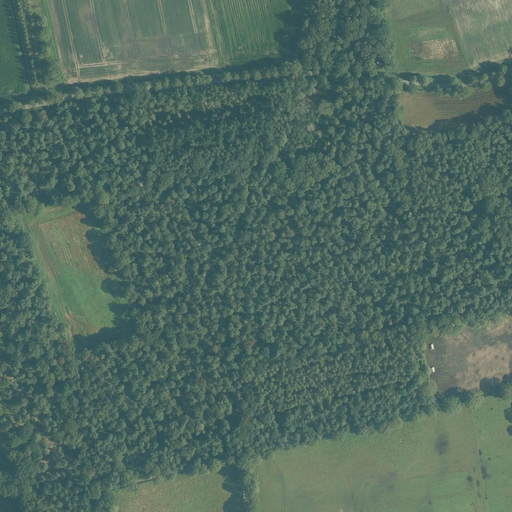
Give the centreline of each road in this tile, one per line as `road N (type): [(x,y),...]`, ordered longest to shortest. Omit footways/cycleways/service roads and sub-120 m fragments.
road 1 (unclassified): [(243,511),(229,237),(242,169),(274,131),(292,72)]
road 2 (unclassified): [(0,111),(292,72)]
road 3 (track): [(0,279),(70,402),(108,511)]
road 4 (unclassified): [(292,72),(457,85),(511,70)]
